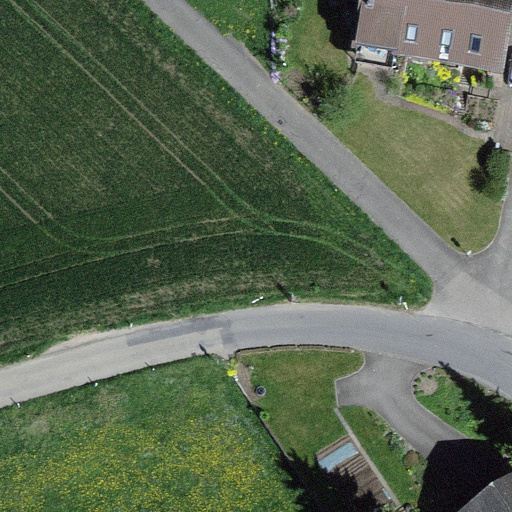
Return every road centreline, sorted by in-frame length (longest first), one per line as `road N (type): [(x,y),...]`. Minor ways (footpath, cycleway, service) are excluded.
road 1 (unclassified): [(507,337),(404,340),(264,329),(187,340),(0,395)]
road 2 (unclassified): [(165,0),(507,337)]
